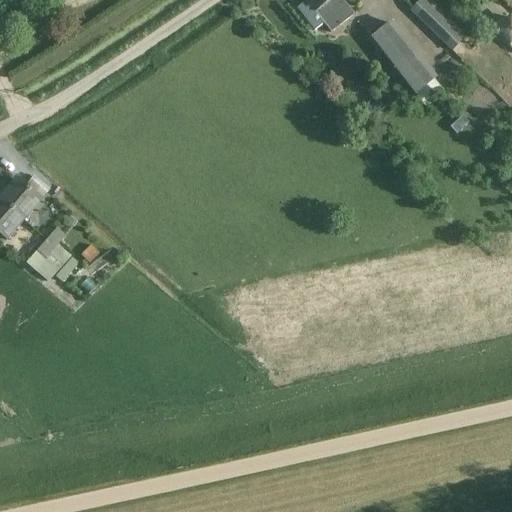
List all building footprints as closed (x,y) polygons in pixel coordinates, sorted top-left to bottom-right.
[(341,0),(305,0),(306,1),(296,8),(315,32),(324,25),(331,33),(354,16),(341,0)] [(464,40),(422,0),(420,0),(410,11),(452,52),(464,40)] [(511,15),(493,33),(510,51),(511,49),(511,15)] [(392,22),(370,38),(415,96),(416,95),(421,101),(440,86),(435,80),(437,78),(392,22)] [(17,180),(0,199),(0,200),(24,221),(41,201),(17,180)] [(0,200),(0,235),(6,241),(24,221),(0,200)] [(57,229),(47,240),(55,247),(58,243),(59,244),(66,237),(57,229)] [(55,247),(47,240),(30,259),(53,278),(72,258),(58,246),(59,244),(58,243),(55,247)]
